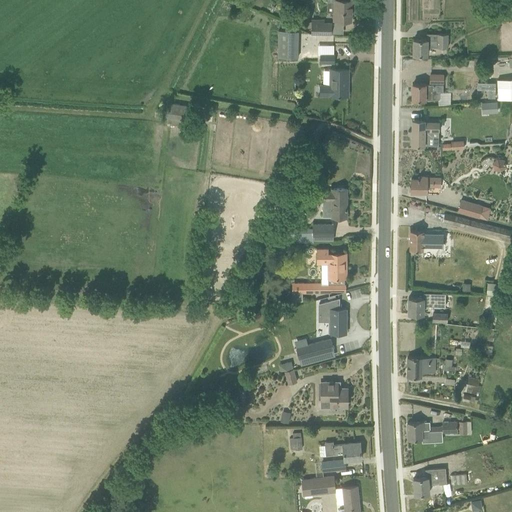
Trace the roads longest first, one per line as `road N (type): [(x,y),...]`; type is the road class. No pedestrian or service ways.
road 1 (track): [(80,511),(183,387),(322,127),(375,146)]
road 2 (secondary): [(393,511),(383,237),(387,0)]
road 3 (track): [(225,304),(0,294)]
road 4 (track): [(387,396),(511,422)]
